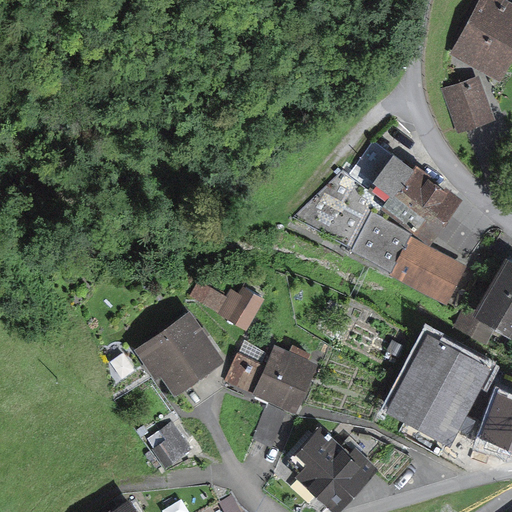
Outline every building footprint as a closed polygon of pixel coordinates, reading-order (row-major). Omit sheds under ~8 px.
[(499,75),(511,50),(511,8),(495,0),(485,0),(457,53),(499,75)] [(477,81),(446,92),(460,130),(490,119),(477,81)] [(425,249),(457,200),(417,169),(414,173),(373,144),(351,172),(345,169),(294,220),(445,300),(463,268),(425,249)] [(511,333),(511,269),(508,267),(480,316),(511,333)] [(176,390),(216,361),(188,322),(148,350),(176,390)] [(448,439),(483,369),(432,343),(397,413),(448,439)] [(313,369),(276,352),(257,394),(294,411),(313,369)] [(511,401),(500,398),(488,437),(511,444),(511,401)] [(166,465),(188,451),(172,426),(150,440),(166,465)] [(338,511),(369,478),(320,434),(290,468),(338,511)]
